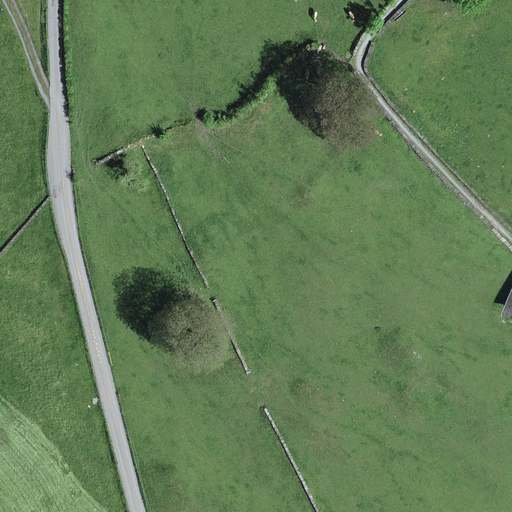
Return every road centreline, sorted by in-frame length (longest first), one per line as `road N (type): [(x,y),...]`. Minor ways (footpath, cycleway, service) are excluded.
road 1 (unclassified): [(138,511),(67,226),(60,0)]
road 2 (track): [(14,0),(60,116)]
